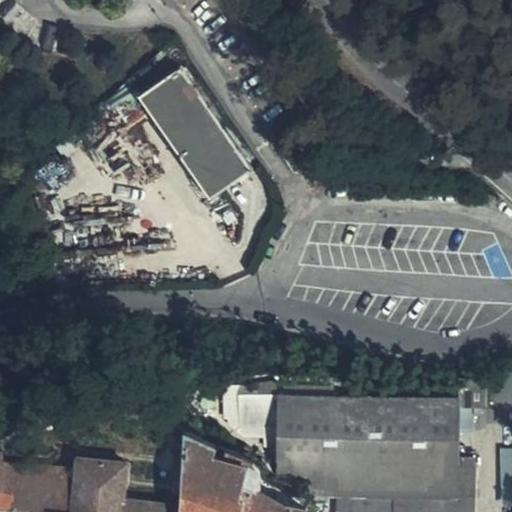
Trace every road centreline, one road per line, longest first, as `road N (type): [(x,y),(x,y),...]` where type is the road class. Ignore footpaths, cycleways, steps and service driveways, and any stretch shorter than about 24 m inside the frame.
road 1 (residential): [(511,326),(488,343),(440,354),(186,301),(67,302),(0,321)]
road 2 (residential): [(473,149),(417,153),(330,115),(245,0)]
road 3 (residential): [(327,0),(361,46),(473,149)]
